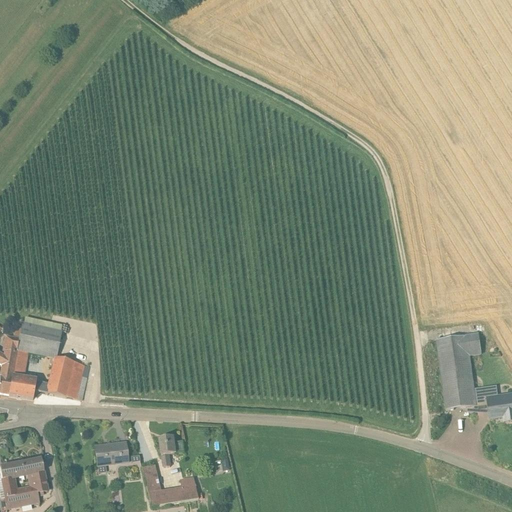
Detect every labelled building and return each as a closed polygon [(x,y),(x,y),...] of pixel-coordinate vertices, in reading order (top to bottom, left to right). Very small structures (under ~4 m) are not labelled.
[(9,397),(33,401),(36,383),(37,380),(22,378),(24,367),(26,368),(28,355),(55,361),(49,386),(47,395),(65,399),(81,402),(89,368),(64,361),(56,360),(62,333),(22,324),(19,339),(21,339),(19,352),(9,397)] [(479,335),(437,341),(446,411),(465,409),(467,409),(467,413),(478,411),(489,410),(490,417),(498,416),(506,415),(507,423),(511,422),(511,394),(497,397),(496,386),(474,389),(470,357),(481,355),(479,335)] [(0,355),(0,367),(2,368),(0,378),(0,395),(9,397),(19,352),(21,339),(19,339),(7,338),(7,339),(4,338),(2,353),(3,353),(3,357),(0,355)] [(173,438),(160,440),(162,457),(161,457),(163,469),(171,468),(169,456),(184,454),(182,443),(174,444),(173,438)] [(125,444),(95,448),(98,469),(128,465),(125,444)] [(0,469),(8,510),(39,503),(36,495),(47,492),(41,461),(0,469)] [(155,466),(142,469),(152,509),(199,501),(194,479),(180,481),(182,489),(161,492),(155,466)]
